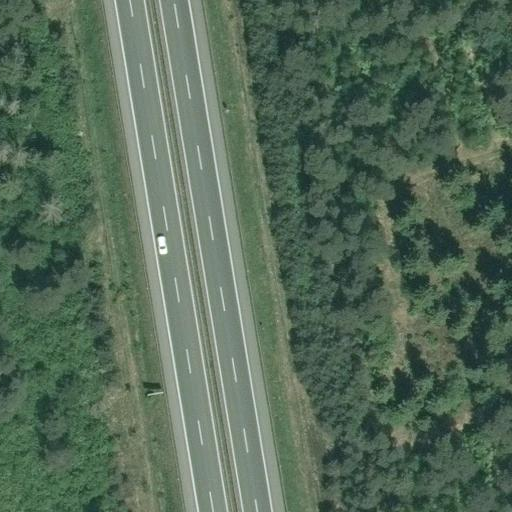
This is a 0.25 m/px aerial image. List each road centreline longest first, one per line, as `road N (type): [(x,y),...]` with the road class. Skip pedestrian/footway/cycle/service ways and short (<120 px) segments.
road 1 (motorway): [(259,511),(174,0)]
road 2 (motorway): [(129,0),(212,511)]
